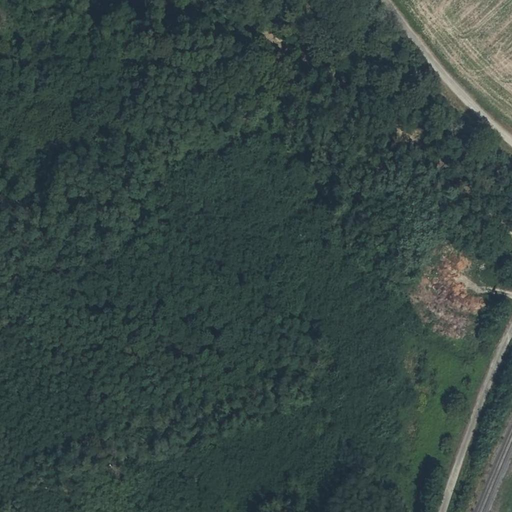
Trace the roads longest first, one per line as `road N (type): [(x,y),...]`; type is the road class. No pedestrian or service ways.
road 1 (unclassified): [(511,325),(440,511)]
road 2 (track): [(511,140),(448,85),(390,0)]
